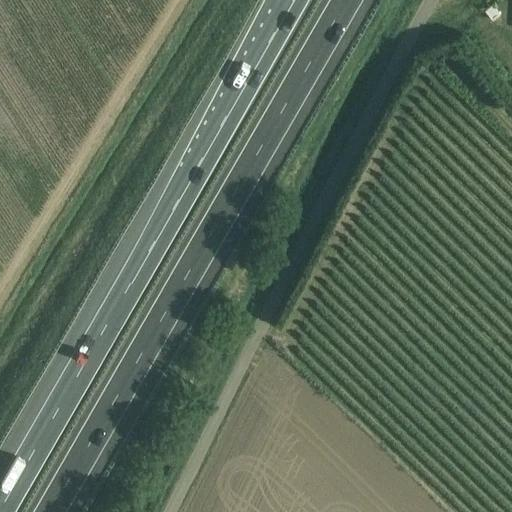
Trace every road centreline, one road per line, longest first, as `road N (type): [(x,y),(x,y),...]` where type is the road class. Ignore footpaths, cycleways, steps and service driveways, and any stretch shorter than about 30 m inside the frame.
road 1 (motorway): [(51,511),(347,0)]
road 2 (motorway): [(295,0),(0,511)]
road 3 (unclassified): [(171,511),(452,0)]
